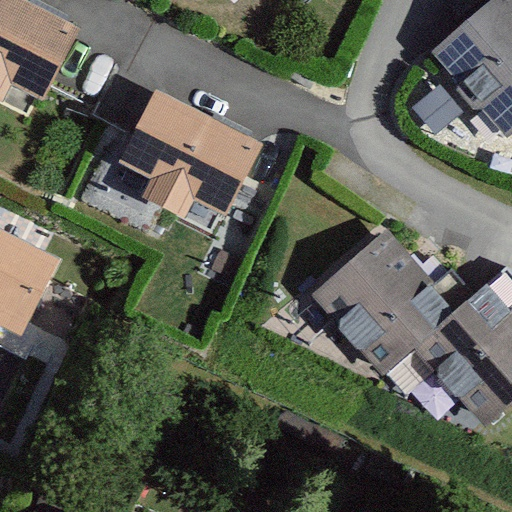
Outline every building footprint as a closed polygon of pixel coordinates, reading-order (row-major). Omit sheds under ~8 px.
[(0,0),(0,90),(11,96),(19,79),(48,93),(82,23),(33,0),(0,0)] [(511,0),(500,0),(439,55),(510,134),(511,132),(511,0)] [(202,195),(230,208),(264,137),(159,88),(127,158),(159,173),(151,192),(194,213),(202,195)] [(386,368),(461,302),(391,223),(316,289),(386,368)] [(64,260),(0,226),(0,323),(24,336),(64,260)] [(421,341),(490,424),(511,405),(511,303),(493,281),(461,302),(421,341)]
